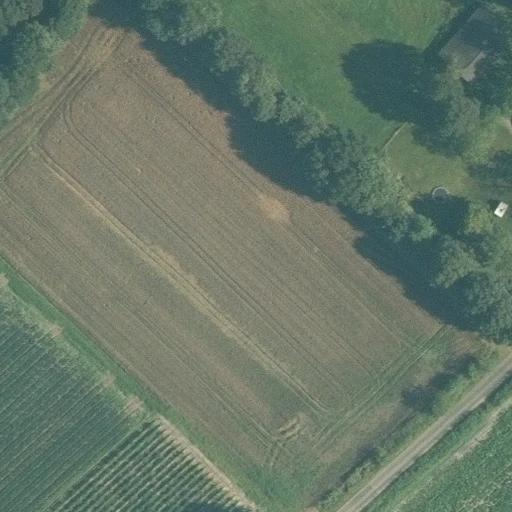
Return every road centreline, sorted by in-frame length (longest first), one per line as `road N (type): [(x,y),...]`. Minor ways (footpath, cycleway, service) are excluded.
road 1 (track): [(511,362),(136,0)]
road 2 (unclassified): [(347,511),(511,362)]
